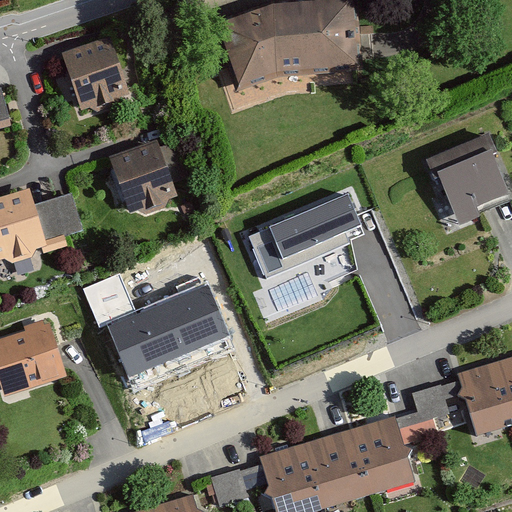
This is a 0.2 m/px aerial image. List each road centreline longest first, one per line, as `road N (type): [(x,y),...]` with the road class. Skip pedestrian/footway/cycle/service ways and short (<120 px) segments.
road 1 (residential): [(19,511),(511,307)]
road 2 (residential): [(0,38),(118,0)]
